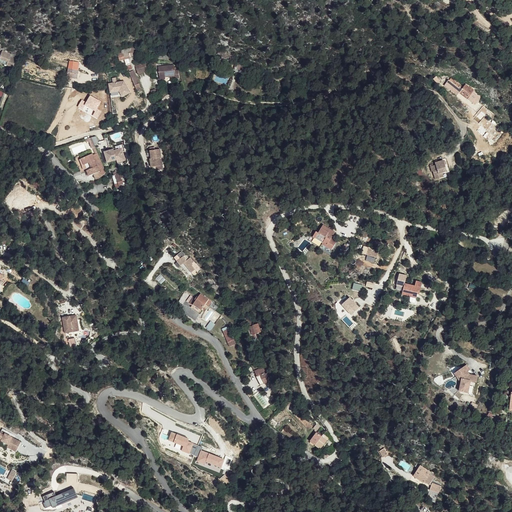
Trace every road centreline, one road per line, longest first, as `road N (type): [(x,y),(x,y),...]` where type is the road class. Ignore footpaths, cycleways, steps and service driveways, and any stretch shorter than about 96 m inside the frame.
road 1 (residential): [(321,461),(336,453),(336,443),(300,384),(298,313),(268,243),(272,220),(308,207),(352,208),(490,241),(500,253)]
road 2 (residential): [(43,147),(186,92),(309,100),(364,70),(412,79),(465,125),(482,115)]
road 3 (residential): [(256,417),(237,413),(183,372),(175,376),(198,403),(197,418),(131,394),(101,401),(145,448),(184,511)]
road 4 (residential): [(117,266),(146,324),(93,345),(105,361),(94,374),(0,322)]
road 5 (unknown): [(104,248),(48,203),(67,288),(0,251)]
road 6 (residential): [(256,417),(215,340),(171,315),(117,266)]
road 7 (track): [(313,457),(282,453),(256,462),(256,470),(289,486),(253,505),(235,501),(238,511)]
road 8 (residential): [(117,266),(90,200),(43,147)]
road 9 (track): [(270,233),(316,286),(364,285),(371,291),(367,305)]
